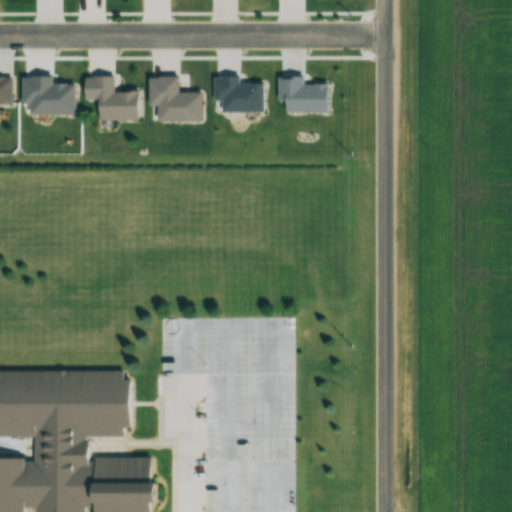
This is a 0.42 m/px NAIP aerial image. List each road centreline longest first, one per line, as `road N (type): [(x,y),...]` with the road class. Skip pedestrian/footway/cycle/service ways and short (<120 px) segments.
road 1 (tertiary): [(385,511),(385,0)]
road 2 (residential): [(385,35),(0,35)]
road 3 (residential): [(184,511),(183,323)]
